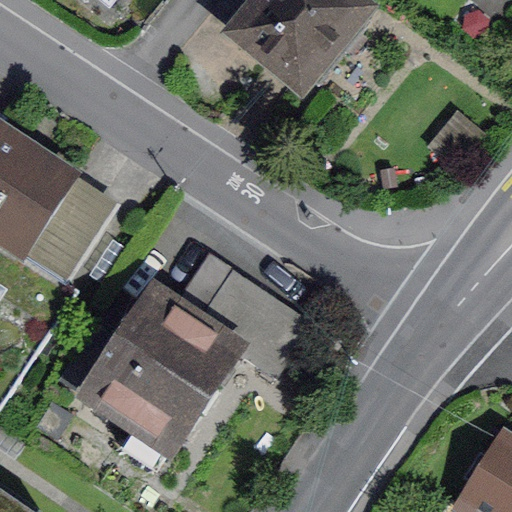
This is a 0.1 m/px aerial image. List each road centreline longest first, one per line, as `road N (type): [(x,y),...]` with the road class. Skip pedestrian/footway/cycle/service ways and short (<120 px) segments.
road 1 (residential): [(113,113),(447,313)]
road 2 (primary): [(447,313),(320,511)]
road 3 (residential): [(113,113),(202,0)]
road 4 (residential): [(0,37),(113,113)]
